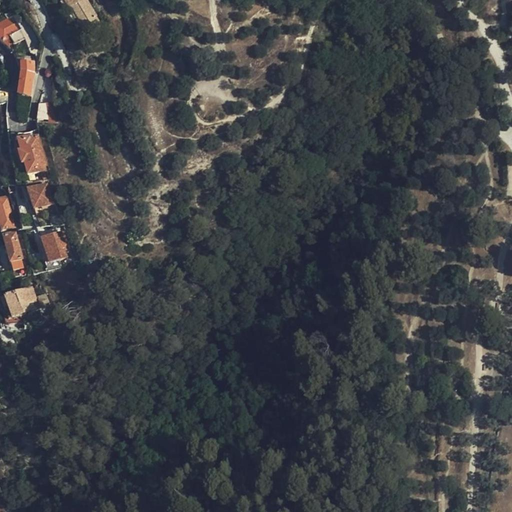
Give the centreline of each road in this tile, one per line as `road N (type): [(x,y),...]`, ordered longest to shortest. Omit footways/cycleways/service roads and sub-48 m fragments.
road 1 (track): [(469,511),(478,346),(511,233)]
road 2 (residential): [(0,48),(12,62),(13,127),(34,126),(49,37),(31,0)]
road 3 (track): [(511,108),(497,52),(460,0)]
